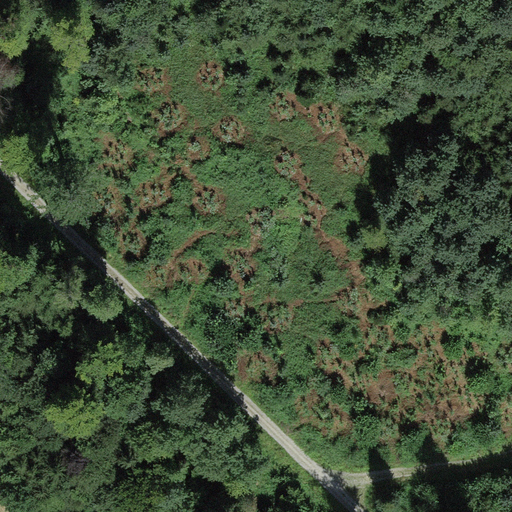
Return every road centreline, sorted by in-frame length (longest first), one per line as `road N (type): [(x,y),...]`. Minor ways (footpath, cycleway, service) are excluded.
road 1 (track): [(0,163),(361,511)]
road 2 (track): [(338,484),(511,454)]
